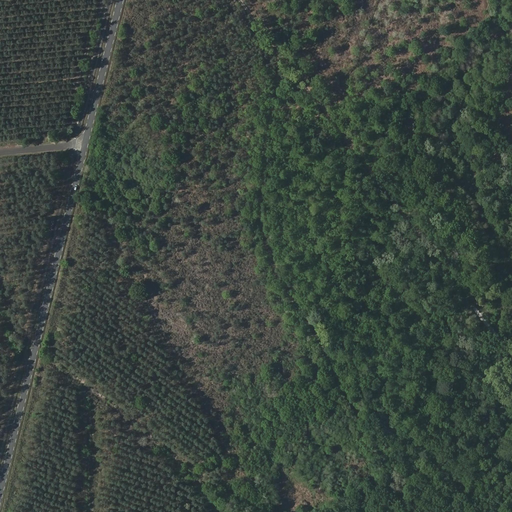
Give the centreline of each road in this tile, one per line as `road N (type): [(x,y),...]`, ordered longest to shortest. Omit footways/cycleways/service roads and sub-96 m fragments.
road 1 (track): [(241,0),(466,295)]
road 2 (secondary): [(83,144),(0,485)]
road 3 (track): [(33,350),(182,468),(221,511)]
road 4 (secondary): [(119,0),(83,144)]
